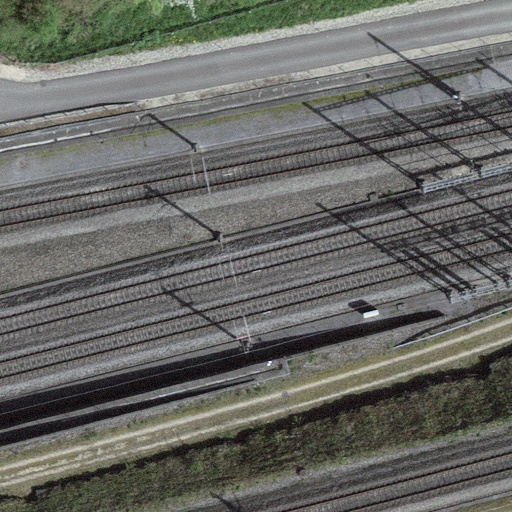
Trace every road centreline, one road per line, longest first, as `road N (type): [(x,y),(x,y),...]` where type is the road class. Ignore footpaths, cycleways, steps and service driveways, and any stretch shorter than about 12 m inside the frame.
road 1 (track): [(0,474),(511,329)]
road 2 (track): [(0,98),(511,22)]
